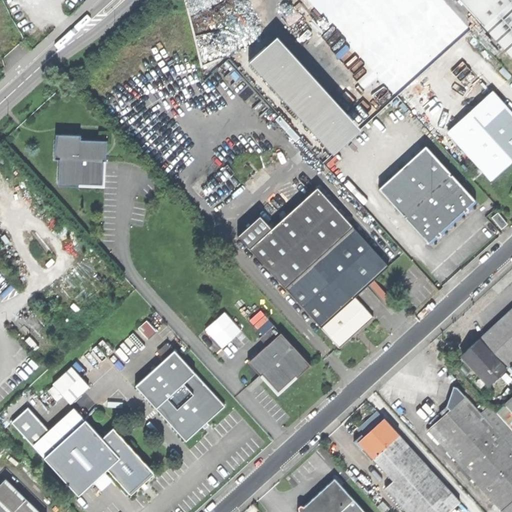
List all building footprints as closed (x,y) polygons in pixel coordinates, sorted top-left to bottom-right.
[(511,0),(460,0),(485,27),(511,2),(511,0)] [(511,2),(485,27),(509,54),(511,51),(511,2)] [(249,62),(324,144),(341,129),(266,46),(249,62)] [(449,133),(491,178),(511,158),(511,114),(492,93),(449,133)] [(81,135),(55,134),(54,159),(59,159),(59,183),(103,184),(104,141),(81,140),(81,135)] [(453,223),(476,202),(425,146),(378,188),(429,245),(453,223)] [(249,248),(285,288),(353,227),(317,187),(271,228),(249,248)] [(492,218),(502,229),(507,224),(497,213),(492,218)] [(237,234),(249,248),(271,228),(258,214),(237,234)] [(356,297),(389,267),(353,227),(285,288),(340,349),(357,334),(375,318),(356,297)] [(478,340),(505,369),(506,368),(511,362),(511,308),(497,323),(478,340)] [(223,347),(243,330),(227,310),(206,326),(223,347)] [(294,376),(308,363),(274,325),(259,338),(266,346),(250,360),(278,391),(294,376)] [(488,385),(505,369),(478,340),(461,355),(488,385)] [(225,406),(174,350),(135,386),(186,441),(198,431),(196,429),(201,425),(205,429),(207,427),(209,425),(206,421),(210,416),(212,418),(225,406)] [(53,384),(70,403),(89,387),(72,367),(53,384)] [(453,386),(446,406),(449,409),(464,395),(457,387),(453,386)] [(427,429),(503,511),(511,503),(511,447),(506,441),(481,413),(464,395),(449,409),(442,416),(427,429)] [(511,429),(490,405),(481,413),(506,441),(511,435),(511,429)] [(439,412),(442,416),(449,409),(446,406),(442,409),(439,412)] [(32,446),(43,458),(85,420),(74,408),(32,446)] [(365,435),(384,414),(378,409),(359,429),(365,435)] [(385,487),(406,511),(446,511),(459,501),(384,418),(370,430),(363,437),(358,441),(363,447),(393,480),(385,487)] [(153,472),(113,428),(102,439),(85,420),(43,458),(78,496),(107,470),(129,494),(130,493),(136,487),(146,478),(152,473),(153,472)] [(360,449),(363,447),(358,441),(363,437),(362,435),(354,442),(360,449)] [(0,511),(40,511),(5,477),(0,482),(0,511)] [(147,480),(146,478),(136,487),(137,488),(139,489),(143,485),(148,481),(147,480)] [(297,511),(340,511),(354,500),(335,478),(316,495),(304,506),(300,509),(297,511)] [(365,511),(354,500),(340,511),(365,511)] [(511,511),(511,503),(503,511),(511,511)]
